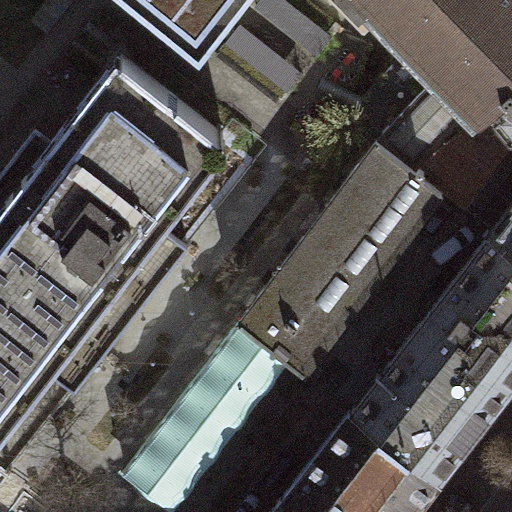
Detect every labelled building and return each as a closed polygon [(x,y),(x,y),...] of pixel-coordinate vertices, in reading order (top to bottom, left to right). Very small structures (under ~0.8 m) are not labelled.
[(161,0),(200,31),(224,0),(161,0)] [(511,0),(361,0),(380,19),(381,18),(435,74),(477,116),(511,87),(511,0)] [(0,426),(46,368),(75,391),(189,246),(159,222),(227,135),(120,51),(52,138),(37,126),(10,159),(26,171),(9,193),(0,185),(0,426)] [(435,74),(378,137),(416,166),(477,116),(435,74)] [(511,239),(511,87),(477,116),(416,166),(443,187),(463,202),(511,139),(511,203),(495,226),(511,239)] [(416,166),(378,137),(238,322),(286,359),(288,357),(303,369),(443,187),(416,166)] [(351,406),(438,473),(451,456),(463,440),(511,377),(511,239),(495,226),(380,373),(378,372),(365,390),(351,406)] [(286,359),(238,322),(124,470),(172,507),(286,359)] [(282,495),(304,511),(407,511),(438,473),(351,406),(282,495)] [(304,511),(282,495),(269,511),(304,511)]
